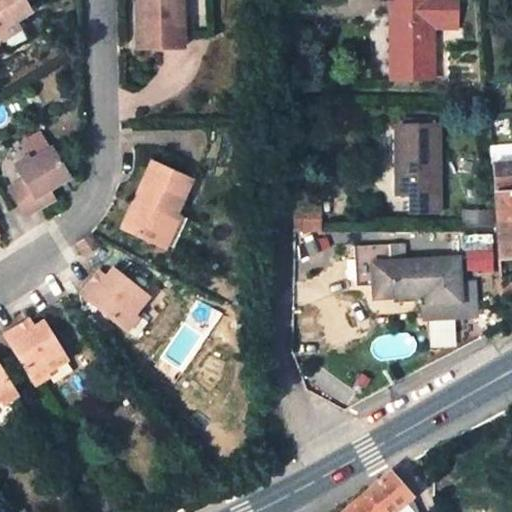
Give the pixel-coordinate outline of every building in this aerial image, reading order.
[(0,0),(0,37),(1,40),(20,28),(16,21),(31,11),(24,0),(0,0)] [(175,0),(136,0),(137,46),(182,47),(181,19),(176,19),(175,0)] [(175,0),(176,19),(181,19),(187,19),(187,0),(175,0)] [(457,0),(392,0),(391,79),(434,79),(435,28),(457,28),(457,0)] [(20,28),(1,40),(7,49),(26,37),(20,28)] [(440,125),(398,125),(398,194),(410,194),(410,211),(440,211),(440,194),(440,125)] [(50,143),(15,165),(21,177),(8,185),(25,213),(46,199),(41,190),(48,186),(68,173),(50,143)] [(511,146),(491,148),(492,164),(499,259),(511,258),(511,146)] [(155,162),(123,229),(161,248),(177,215),(177,214),(193,180),(155,162)] [(41,190),(46,199),(53,195),(48,186),(41,190)] [(172,253),(188,220),(177,214),(177,215),(161,248),(172,253)] [(489,233),(476,234),(476,249),(489,248),(489,233)] [(355,285),(375,284),(374,263),(406,261),(405,242),(353,245),(355,285)] [(476,315),(474,282),(461,283),(459,258),(406,261),(374,263),(375,284),(376,297),(417,295),(426,294),(427,304),(428,319),(476,315)] [(103,275),(110,266),(104,261),(97,271),(103,275)] [(79,293),(121,326),(146,294),(110,266),(103,275),(97,271),(79,293)] [(417,295),(417,305),(427,304),(426,294),(417,295)] [(32,325),(41,319),(36,312),(27,318),(32,325)] [(4,333),(32,379),(65,358),(41,319),(32,325),(27,318),(4,333)] [(456,346),(456,321),(433,321),(433,347),(456,346)] [(0,398),(16,389),(0,363),(0,398)] [(363,494),(378,511),(391,511),(410,496),(389,471),(363,494)] [(378,511),(363,494),(341,511),(378,511)]
